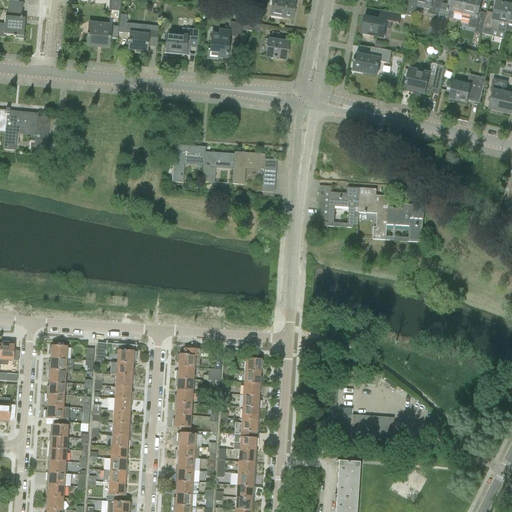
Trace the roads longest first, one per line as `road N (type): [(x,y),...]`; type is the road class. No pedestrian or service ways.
road 1 (residential): [(308,99),(50,74)]
road 2 (residential): [(284,340),(308,99)]
road 3 (residential): [(308,99),(511,147)]
road 4 (residential): [(147,511),(159,332)]
road 5 (residential): [(273,511),(284,340)]
road 6 (residential): [(31,324),(159,332)]
road 7 (residential): [(159,332),(284,340)]
road 8 (residential): [(31,324),(22,447)]
